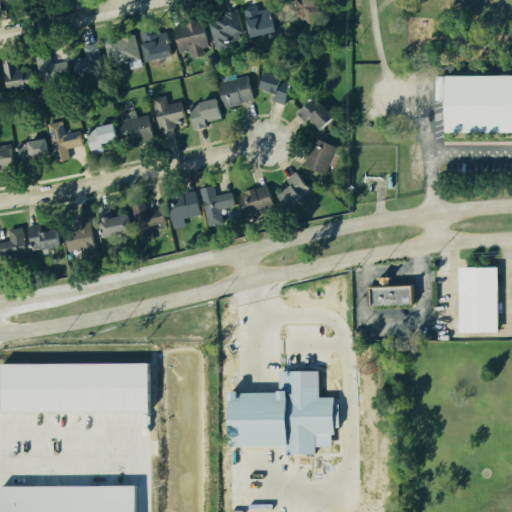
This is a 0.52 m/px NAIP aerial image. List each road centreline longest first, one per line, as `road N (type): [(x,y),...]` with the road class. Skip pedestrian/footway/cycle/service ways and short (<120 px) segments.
road 1 (secondary): [(511,210),(401,221),(0,306)]
road 2 (secondary): [(0,335),(449,242)]
road 3 (residential): [(0,198),(269,143)]
road 4 (residential): [(0,31),(142,0)]
